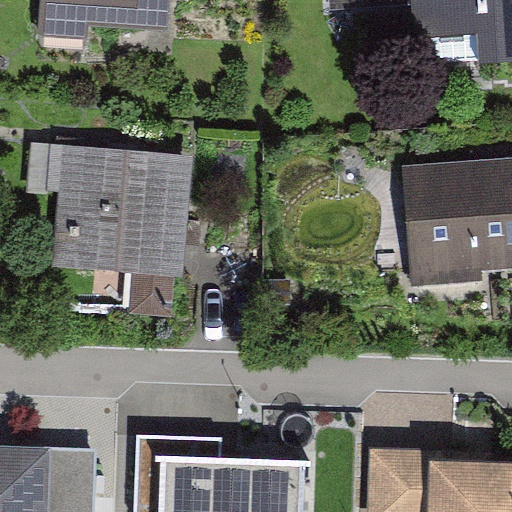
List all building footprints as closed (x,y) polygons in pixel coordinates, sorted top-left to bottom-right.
[(171,8),(171,0),(40,0),(37,41),(89,45),(90,32),(168,39),(169,36),(171,8)] [(401,0),(333,0),(334,11),(402,6),(401,0)] [(511,0),(412,0),(416,58),(511,48),(511,0)] [(180,147),(66,138),(57,253),(171,261),(180,147)] [(511,165),(403,173),(410,280),(511,273),(511,165)] [(50,511),(94,511),(96,453),(40,452),(39,457),(51,457),(50,511)] [(0,511),(50,511),(51,457),(39,457),(0,456),(0,511)] [(443,464),(378,465),(379,511),(511,511),(511,489),(444,492),(443,464)] [(175,485),(175,511),(329,511),(329,485),(175,485)]
